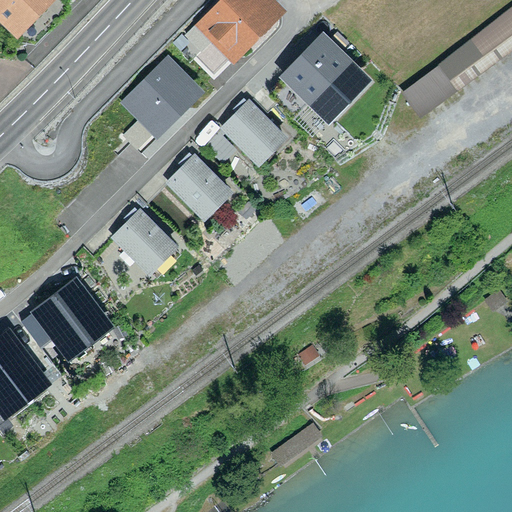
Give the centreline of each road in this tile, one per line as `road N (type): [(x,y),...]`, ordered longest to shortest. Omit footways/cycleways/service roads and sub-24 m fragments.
road 1 (residential): [(293,0),(290,28),(0,312)]
road 2 (residential): [(3,133),(36,164),(62,164),(78,115),(194,0)]
road 3 (primary): [(3,133),(132,0)]
